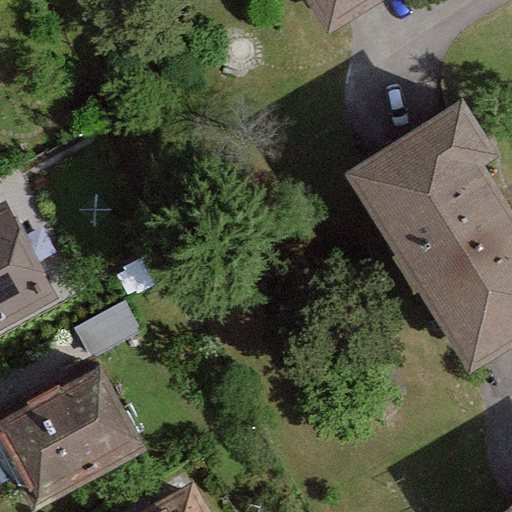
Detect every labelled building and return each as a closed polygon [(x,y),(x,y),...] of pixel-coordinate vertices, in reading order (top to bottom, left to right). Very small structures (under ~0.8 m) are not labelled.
[(296,0),(331,52),(404,0),(296,0)] [(345,186),(465,384),(511,356),(511,198),(458,117),(345,186)] [(0,211),(0,337),(61,307),(10,206),(0,211)] [(0,423),(0,470),(21,511),(52,511),(148,462),(100,372),(0,423)] [(194,511),(187,498),(160,511),(194,511)]
